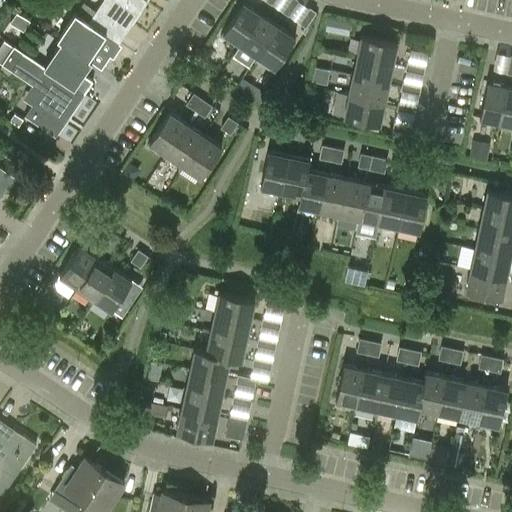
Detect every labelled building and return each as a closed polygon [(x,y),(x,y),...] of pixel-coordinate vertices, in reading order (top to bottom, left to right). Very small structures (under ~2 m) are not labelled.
[(144,0),(100,0),(87,20),(104,32),(103,33),(117,42),(144,0)] [(288,15),(298,0),(288,0),(281,10),(288,15)] [(239,44),(259,14),(241,2),(221,32),(239,44)] [(305,27),(316,11),(309,6),(298,21),(305,27)] [(104,32),(87,20),(75,12),(57,39),(61,41),(90,60),(101,67),(110,55),(95,45),(103,33),(104,32)] [(259,14),(239,44),(256,55),(276,25),(259,14)] [(329,17),(328,29),(352,31),(353,19),(329,17)] [(276,25),(256,55),(273,66),(292,36),(276,25)] [(360,34),(355,54),(391,62),(395,42),(360,34)] [(61,41),(44,66),(82,92),(91,79),(81,73),(90,60),(61,41)] [(44,66),(22,51),(8,42),(0,53),(0,62),(9,69),(40,90),(24,115),(54,135),(82,92),(44,66)] [(414,47),(412,60),(429,63),(431,50),(414,47)] [(391,62),(355,54),(351,75),(387,82),(391,62)] [(425,65),(407,61),(405,70),(423,74),(425,65)] [(313,63),(308,84),(327,88),(331,67),(313,63)] [(351,75),(347,95),(382,103),(387,82),(351,75)] [(421,85),(403,81),(401,90),(419,94),(421,85)] [(487,81),(479,117),(499,121),(506,85),(487,81)] [(511,86),(506,85),(499,121),(511,123),(511,86)] [(201,99),(193,93),(185,104),(194,109),(201,99)] [(347,95),(337,93),(333,109),(343,111),(342,116),(378,124),(382,103),(347,95)] [(201,99),(194,109),(204,116),(212,106),(201,99)] [(398,101),(396,109),(415,113),(417,105),(398,101)] [(165,153),(186,123),(168,111),(148,141),(165,153)] [(23,119),(14,113),(10,119),(18,125),(23,119)] [(237,123),(228,116),(220,127),(230,134),(237,123)] [(394,121),(392,130),(410,134),(412,125),(394,121)] [(203,134),(186,123),(165,153),(183,164),(203,134)] [(294,129),(281,126),(279,136),(292,139),(294,129)] [(294,129),(292,139),(305,141),(306,132),(294,129)] [(203,134),(183,164),(200,176),(220,146),(203,134)] [(475,137),(470,153),(487,158),(492,142),(475,137)] [(321,145),(319,155),(318,157),(328,160),(330,147),(321,145)] [(330,147),(328,160),(341,163),(344,150),(330,147)] [(267,149),(260,182),(256,181),(253,195),(261,197),(263,186),(280,190),(288,154),(267,149)] [(360,153),(358,163),(357,166),(367,168),(370,155),(360,153)] [(288,154),(280,190),(299,194),(306,168),(308,158),(288,154)] [(370,155),(367,168),(384,172),(387,159),(370,155)] [(399,162),(398,171),(397,174),(409,177),(412,164),(399,162)] [(412,164),(409,177),(420,179),(423,167),(412,164)] [(0,193),(12,175),(0,167),(0,193)] [(306,168),(299,194),(296,203),(319,208),(327,172),(306,168)] [(347,176),(327,172),(319,208),(339,213),(347,176)] [(365,180),(347,176),(339,213),(357,216),(365,180)] [(384,184),(365,180),(357,216),(376,221),(384,184)] [(384,184),(376,221),(399,226),(407,189),(384,184)] [(511,193),(486,188),(482,208),(511,214),(511,193)] [(426,193),(407,189),(399,226),(418,230),(426,193)] [(511,214),(482,208),(477,228),(511,235),(511,214)] [(96,235),(95,236),(106,243),(107,241),(113,233),(102,225),(97,234),(96,235)] [(511,239),(511,235),(477,228),(473,248),(509,256),(511,239)] [(123,239),(113,233),(107,241),(108,242),(103,250),(112,256),(123,239)] [(76,285),(95,254),(79,243),(58,274),(76,285)] [(473,248),(469,269),(504,276),(509,256),(473,248)] [(148,256),(138,249),(130,260),(140,266),(148,256)] [(95,254),(76,285),(95,298),(114,267),(95,254)] [(346,277),(366,283),(370,267),(351,261),(346,277)] [(114,267),(95,298),(111,309),(131,278),(114,267)] [(504,276),(469,269),(464,290),(500,298),(504,276)] [(214,311),(250,319),(254,299),(219,291),(214,311)] [(285,301),(267,297),(265,306),(283,310),(285,301)] [(214,311),(210,331),(246,338),(250,319),(214,311)] [(280,321),(263,317),(261,326),(279,330),(280,321)] [(246,338),(210,331),(206,349),(230,358),(241,360),(246,338)] [(276,341),(258,337),(257,345),(274,349),(276,341)] [(358,338),(356,347),(355,351),(366,353),(369,340),(358,338)] [(369,340),(366,353),(378,356),(381,343),(369,340)] [(440,346),(438,355),(437,358),(449,361),(451,348),(440,346)] [(194,347),(189,368),(226,376),(230,358),(206,349),(194,347)] [(398,347),(396,357),(395,359),(407,362),(409,349),(398,347)] [(463,350),(451,348),(449,361),(460,363),(463,350)] [(409,349),(407,362),(418,364),(421,352),(409,349)] [(491,357),(480,355),(477,367),(489,369),(491,357)] [(272,361),(254,357),(252,366),(270,369),(272,361)] [(503,359),(491,357),(489,369),(500,372),(503,359)] [(150,360),(147,377),(159,378),(161,361),(150,360)] [(355,404),(363,368),(342,363),(335,399),(355,404)] [(189,368),(185,388),(221,396),(226,376),(189,368)] [(363,368),(355,404),(375,408),(383,372),(363,368)] [(424,371),(422,381),(419,407),(437,411),(445,375),(424,371)] [(402,376),(383,372),(375,408),(395,412),(402,376)] [(256,379),(238,375),(236,383),(254,387),(256,379)] [(465,379),(445,375),(437,411),(458,415),(465,379)] [(402,376),(395,412),(417,417),(419,407),(422,381),(402,376)] [(465,379),(458,415),(478,420),(486,384),(465,379)] [(505,388),(486,384),(478,420),(497,424),(505,388)] [(185,388),(181,408),(217,416),(221,396),(185,388)] [(233,395),(231,405),(249,409),(252,398),(233,395)] [(217,416),(181,408),(176,429),(213,437),(217,416)] [(229,415),(227,425),(245,429),(247,419),(229,415)] [(0,495),(35,443),(0,419),(0,495)] [(457,464),(463,437),(454,436),(449,462),(457,464)] [(84,454),(76,466),(71,462),(54,488),(81,505),(83,502),(85,497),(104,470),(105,468),(84,454)] [(85,497),(83,502),(85,499),(104,511),(123,483),(104,470),(85,497)] [(162,489),(156,511),(182,511),(185,497),(186,494),(162,489)] [(182,511),(206,511),(209,502),(185,497),(182,511)]
